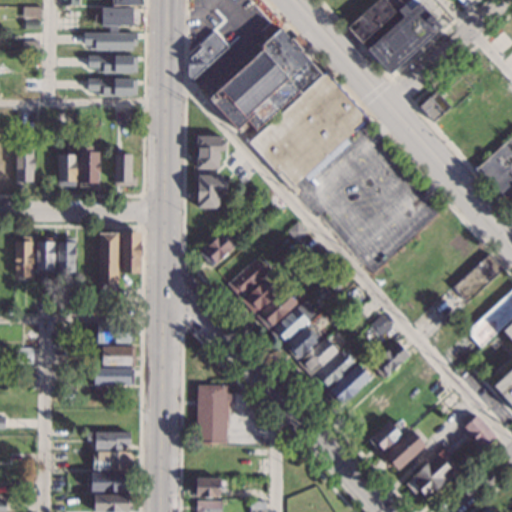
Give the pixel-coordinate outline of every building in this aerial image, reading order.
[(407,0),(359,43),(346,28),(377,0),(407,0)] [(440,28),(388,75),(366,50),(402,17),(396,11),(403,5),(408,11),(417,3),(440,28)] [(40,20),(22,20),(22,7),(40,7),(40,20)] [(142,26),(99,26),(100,9),(142,10),(142,26)] [(39,22),(39,30),(23,30),(23,21),(39,22)] [(280,29),(289,39),(290,38),(302,50),(300,52),(321,75),(324,72),(362,114),(365,111),(373,120),(367,125),(356,135),(353,132),(344,140),(348,144),(307,181),(303,177),(293,187),(292,186),(289,189),(247,143),(300,95),(297,92),(254,131),(245,121),(236,130),(206,96),(280,29)] [(224,43),(222,44),(226,48),(190,80),(187,76),(187,55),(214,31),(224,43)] [(137,46),(133,46),(133,52),(95,51),(95,45),(83,45),(83,34),(137,34),(137,46)] [(133,58),(137,58),(136,73),(133,73),(133,75),(102,74),(102,68),(86,68),(86,56),(133,57),(133,58)] [(136,96),(132,96),(132,98),(102,97),(102,92),(86,91),(86,79),(136,80),(136,96)] [(419,103),(435,89),(449,104),(434,119),(419,103)] [(130,108),(122,108),(121,124),(129,124),(130,108)] [(15,129),(0,129),(0,110),(14,110),(15,129)] [(65,125),(64,125),(64,128),(58,128),(58,126),(56,126),(56,112),(66,112),(65,125)] [(511,134),(511,190),(500,201),(473,170),(511,134)] [(222,141),(224,141),(224,151),(218,151),(218,170),(194,169),(194,163),(191,162),(191,146),(194,146),(194,137),(222,137),(222,141)] [(12,181),(3,181),(3,185),(0,185),(0,144),(12,144),(12,181)] [(33,170),(31,170),(31,185),(13,185),(14,146),(33,146),(33,170)] [(91,151),(97,151),(97,183),(90,183),(90,188),(77,187),(78,146),(91,147),(91,151)] [(112,180),(113,153),(131,154),(130,175),(136,175),(135,185),(120,185),(120,181),(112,180)] [(74,186),(56,186),(57,155),(74,156),(74,186)] [(221,179),(224,180),(224,191),(217,190),(217,206),(214,209),(196,208),(196,198),(190,198),(190,185),(195,185),(196,175),(221,176),(221,179)] [(306,232),(295,242),(285,231),(296,221),(306,232)] [(116,291),(97,291),(98,233),(117,233),(116,291)] [(139,273),(119,273),(120,233),(140,233),(139,273)] [(219,234),(223,239),(227,236),(235,245),(210,267),(197,253),(219,234)] [(31,250),(32,250),(32,266),(30,266),(30,278),(28,278),(28,281),(22,281),(22,280),(18,280),(18,277),(13,277),(13,241),(20,241),(20,237),(31,237),(31,250)] [(53,273),(43,273),(43,271),(34,271),(34,242),(43,242),(43,238),(53,238),(53,273)] [(73,272),(71,272),(70,274),(60,274),(60,277),(56,277),(57,241),(62,241),(62,239),(74,239),(73,272)] [(466,302),(502,269),(488,254),(452,287),(466,302)] [(254,259),(267,273),(239,299),(226,285),(254,259)] [(346,282),(334,292),(325,282),(337,271),(346,282)] [(265,286),(269,282),(277,291),(251,315),(238,301),(261,280),(265,286)] [(511,315),(511,287),(464,333),(478,347),(511,315)] [(295,304),(266,330),(254,317),(283,290),(295,304)] [(377,308),(366,318),(358,308),(369,299),(377,308)] [(315,313),(306,321),(308,322),(280,347),(268,333),(304,301),(315,313)] [(391,326),(378,338),(368,328),(381,315),(391,326)] [(511,405),(511,320),(502,330),(511,340),(511,366),(493,384),(511,405)] [(129,324),(129,326),(133,326),(132,341),(129,341),(129,344),(94,344),(95,323),(129,324)] [(317,334),(312,338),(316,342),(295,361),(282,348),(303,329),(307,334),(312,329),(317,334)] [(336,352),(309,377),(296,362),(323,337),(336,352)] [(395,344),(397,342),(405,350),(403,352),(408,357),(382,380),(368,364),(393,341),(395,344)] [(133,366),(100,365),(100,358),(96,358),(96,347),(134,347),(133,366)] [(32,364),(14,364),(14,348),(32,348),(32,364)] [(345,357),(350,352),(355,358),(351,361),(353,364),(322,392),(310,379),(340,351),(345,357)] [(369,379),(337,408),(324,394),(356,364),(369,379)] [(67,384),(52,384),(52,368),(67,369),(67,384)] [(133,386),(92,386),(92,382),(90,382),(90,376),(92,376),(92,368),(133,368),(133,386)] [(225,394),(229,394),(229,401),(225,401),(224,444),(195,443),(195,386),(225,386),(225,394)] [(459,400),(448,409),(450,411),(444,416),(435,406),(452,392),(459,400)] [(495,438),(482,450),(462,427),(475,415),(495,438)] [(403,426),(397,431),(400,434),(378,454),(366,440),(387,421),(391,425),(397,420),(403,426)] [(423,445),(396,470),(390,465),(388,467),(379,457),(409,429),(423,445)] [(128,446),(124,446),(124,449),(121,449),(121,450),(93,450),(93,446),(90,446),(91,441),(84,441),(84,432),(128,432),(128,446)] [(447,456),(441,461),(452,472),(448,476),(452,480),(446,485),(443,483),(425,499),(418,491),(414,495),(404,484),(441,450),(447,456)] [(129,472),(91,471),(91,452),(130,452),(129,472)] [(130,493),(88,493),(88,473),(131,473),(130,493)] [(218,486),(223,486),(223,490),(218,490),(218,497),(190,497),(190,479),(218,479),(218,486)] [(130,511),(128,511),(91,511),(91,494),(130,495),(130,511)] [(265,511),(248,511),(248,501),(265,501),(265,511)] [(220,511),(194,511),(194,502),(220,502),(220,511)]
